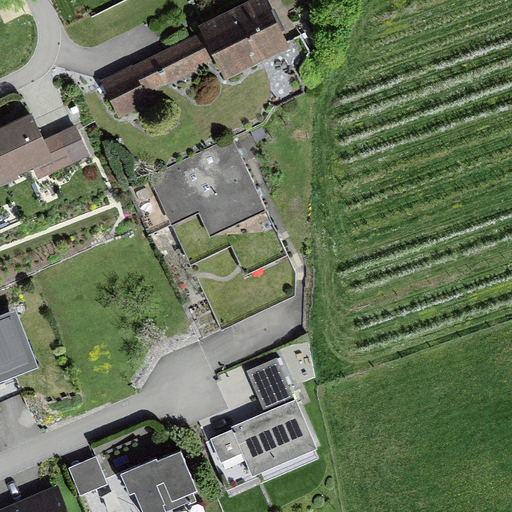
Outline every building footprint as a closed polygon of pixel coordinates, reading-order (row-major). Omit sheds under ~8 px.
[(131,62),(100,77),(119,116),(150,101),(145,90),(216,56),(225,73),(290,42),(270,0),(238,0),(197,20),(202,29),(131,63),(131,62)] [(89,153),(75,122),(45,135),(36,115),(0,131),(0,177),(31,163),(37,177),(89,153)] [(232,136),(148,176),(190,263),(231,243),(244,272),(288,251),(232,136)] [(16,304),(0,310),(0,375),(38,361),(16,304)] [(314,444),(276,355),(246,368),(266,415),(212,438),(221,458),(244,448),(254,470),(314,444)] [(197,484),(181,445),(158,455),(156,452),(120,468),(129,489),(134,487),(144,511),(159,511),(168,509),(167,506),(187,498),(188,500),(196,497),(191,486),(197,484)] [(96,453),(68,465),(81,494),(108,482),(96,453)] [(0,511),(70,511),(57,481),(0,505),(0,511)]
